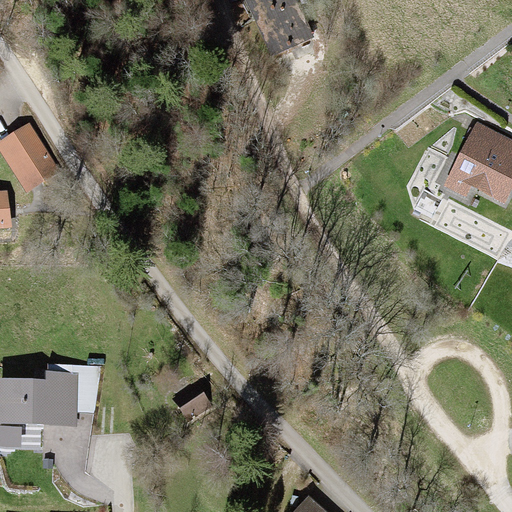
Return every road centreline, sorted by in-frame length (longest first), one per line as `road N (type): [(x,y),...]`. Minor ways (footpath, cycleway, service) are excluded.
road 1 (residential): [(507,511),(405,377),(285,184),(214,0)]
road 2 (residential): [(366,511),(305,455),(162,287),(0,51)]
